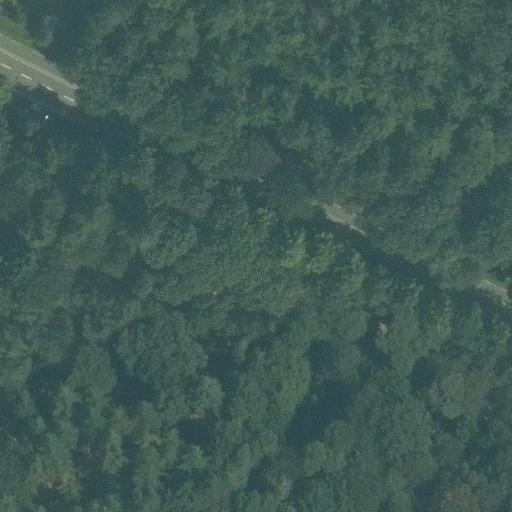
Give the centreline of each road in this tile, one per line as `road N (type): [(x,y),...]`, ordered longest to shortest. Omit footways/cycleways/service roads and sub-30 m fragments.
road 1 (primary): [(0,47),(511,310)]
road 2 (track): [(184,511),(184,487),(151,415),(0,244)]
road 3 (track): [(184,487),(40,511)]
